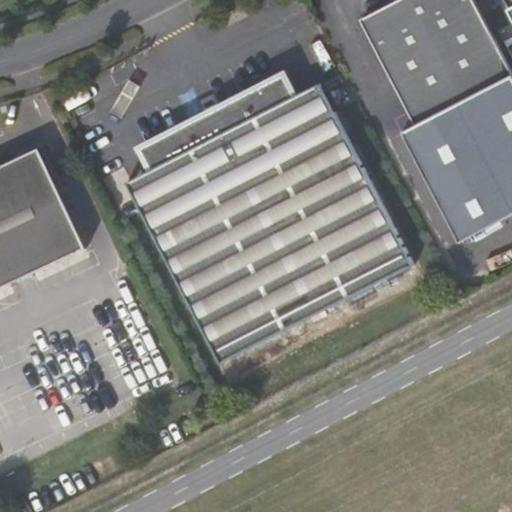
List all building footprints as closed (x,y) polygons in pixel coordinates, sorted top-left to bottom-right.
[(460,90),(496,72),(458,0),(373,0),(358,8),(367,26),(385,62),(413,115),(460,90)] [(458,0),(496,72),(510,65),(482,11),(476,0),(458,0)] [(367,159),(346,118),(321,131),(296,83),(285,62),(235,87),(220,95),(220,96),(207,103),(206,102),(141,136),(152,157),(177,205),(152,218),(172,256),(195,301),(206,324),(222,353),(255,335),(330,297),(386,268),(415,253),(377,180),(367,159)] [(321,131),(346,118),(344,114),(320,70),(296,83),(321,131)] [(0,280),(34,264),(84,240),(74,220),(70,210),(48,167),(35,140),(0,157),(0,280)] [(127,170),(152,218),(177,205),(152,157),(127,170)]
